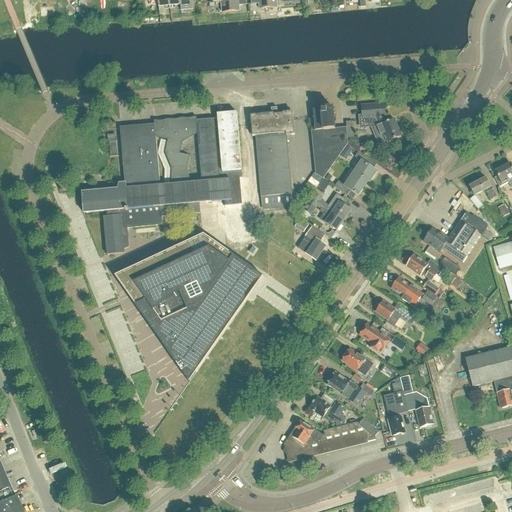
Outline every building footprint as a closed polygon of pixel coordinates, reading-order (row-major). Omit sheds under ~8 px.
[(191,0),(179,0),(180,2),(180,6),(181,11),(193,10),(191,0)] [(246,5),(245,0),(236,0),(232,0),(220,1),(221,13),(239,12),(238,6),(246,5)] [(250,0),(251,5),(259,4),(259,10),(277,9),(275,0),(250,0)] [(387,124),(385,117),(387,117),(386,105),(361,107),(361,117),(359,117),(360,129),(372,128),(379,147),(401,138),(394,121),(387,124)] [(315,173),(322,179),(347,144),(345,129),(334,130),(332,109),(313,111),(315,132),(311,132),(315,173)] [(292,208),(286,136),(294,136),(292,113),(251,117),(252,137),(255,137),(262,211),(292,208)] [(218,116),(223,174),(241,172),(242,172),(237,114),(218,116)] [(225,207),(242,205),(239,174),(241,174),(241,172),(223,174),(218,174),(217,153),(216,144),(214,120),(197,122),(196,118),(193,119),(189,120),(185,119),(182,119),(180,120),(177,121),(174,121),(171,121),(169,120),(168,121),(165,121),(161,122),(159,122),(155,121),(155,125),(121,128),(125,184),(119,185),(118,191),(83,194),(84,214),(107,212),(107,218),(104,218),(107,255),(124,254),(123,249),(129,248),(127,229),(163,226),(162,218),(201,215),(199,204),(224,202),(225,207)] [(118,157),(116,142),(118,142),(117,135),(108,136),(109,143),(110,143),(111,158),(118,157)] [(354,173),(368,182),(369,183),(376,173),(366,166),(370,160),(359,152),(354,158),(361,163),(354,173)] [(511,168),(510,165),(508,166),(508,165),(503,168),(504,169),(496,173),(498,178),(494,180),(499,189),(508,184),(511,188),(511,187),(511,168)] [(358,197),(368,182),(354,173),(345,186),(338,182),(333,188),(345,196),(349,190),(358,197)] [(323,180),(322,179),(315,174),(302,191),(311,198),(314,193),(323,180)] [(491,189),(486,179),(477,183),(475,182),(471,185),(471,186),(469,188),(474,197),(470,201),(479,211),(484,207),(475,196),(486,191),(491,201),(497,198),(492,188),(491,189)] [(317,190),(326,196),(330,191),(321,184),(317,190)] [(310,198),(343,221),(350,211),(338,203),(335,208),(331,205),(329,208),(320,201),(322,199),(314,193),(311,198),(310,198)] [(343,221),(310,198),(306,204),(314,210),(316,207),(321,210),(319,212),(324,215),(320,220),(336,231),(343,221)] [(502,219),(509,216),(504,206),(498,209),(502,219)] [(485,217),(491,215),(488,207),(482,208),(485,217)] [(481,237),(480,236),(460,223),(449,240),(441,235),(440,236),(432,231),(424,243),(440,254),(443,250),(463,263),(481,237)] [(316,261),(325,247),(320,244),(325,237),(312,228),(304,239),(305,240),(298,250),(316,261)] [(292,243),(279,234),(274,240),(288,249),(292,243)] [(204,236),(116,278),(167,351),(189,383),(248,300),(260,283),(263,278),(242,263),(204,236)] [(511,245),(495,250),(501,268),(511,264),(511,245)] [(420,262),(414,257),(407,267),(413,272),(420,278),(422,275),(432,282),(436,275),(439,277),(443,270),(431,261),(428,266),(421,261),(420,262)] [(457,270),(448,263),(444,268),(453,275),(457,270)] [(456,279),(452,285),(458,289),(462,283),(456,279)] [(399,280),(391,291),(403,299),(402,300),(409,305),(411,304),(416,307),(419,302),(423,296),(399,280)] [(423,289),(428,292),(438,298),(440,300),(444,294),(428,282),(423,289)] [(423,299),(422,300),(431,307),(438,298),(428,292),(424,297),(423,299)] [(383,302),(375,313),(388,322),(387,323),(394,328),(401,317),(413,325),(417,319),(397,305),(394,310),(383,302)] [(381,356),(391,342),(368,325),(360,337),(372,345),(369,349),(381,356)] [(421,344),(416,350),(425,357),(430,351),(421,344)] [(511,390),(511,348),(466,360),(473,389),(495,383),(498,394),(497,394),(501,410),(511,406),(511,399),(510,391),(511,390)] [(343,360),(342,362),(347,365),(349,367),(350,367),(349,368),(357,373),(357,372),(366,378),(369,373),(370,373),(373,368),(374,366),(361,357),(361,358),(350,351),(348,354),(345,359),(344,360),(343,360)] [(390,379),(394,374),(385,367),(381,372),(390,379)] [(403,392),(408,411),(415,409),(420,428),(426,427),(428,428),(431,427),(432,425),(433,425),(431,415),(432,415),(431,409),(430,409),(427,400),(416,393),(413,394),(408,374),(399,377),(402,388),(403,392)] [(343,380),(335,375),(327,386),(349,401),(349,402),(357,407),(366,394),(370,397),(373,392),(364,385),(360,391),(344,379),(343,380)] [(315,388),(311,393),(323,401),(327,396),(315,388)] [(399,415),(408,413),(408,411),(403,392),(384,397),(390,421),(388,421),(393,437),(405,433),(401,418),(399,418),(399,415)] [(490,395),(481,395),(481,410),(489,410),(490,395)] [(337,428),(348,425),(346,420),(342,417),(346,412),(336,405),(332,410),(330,409),(331,408),(317,399),(310,410),(330,424),(335,423),(337,428)] [(360,424),(375,438),(379,432),(364,419),(360,424)] [(323,437),(301,422),(296,429),(298,431),(281,454),(287,463),(376,441),(375,438),(360,424),(358,422),(348,425),(337,428),(323,432),(325,436),(323,437)] [(14,498),(0,465),(0,511),(22,511),(16,497),(15,497),(14,498)]
